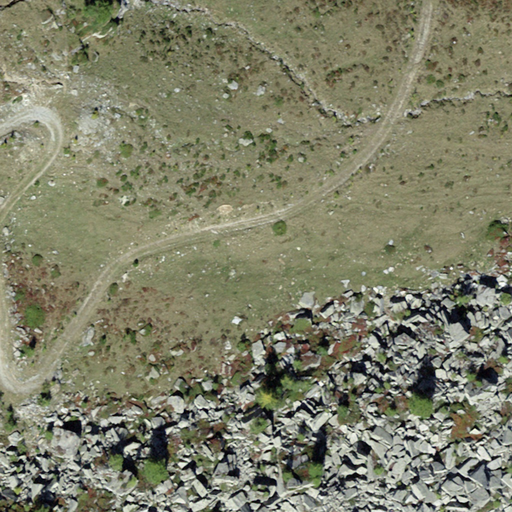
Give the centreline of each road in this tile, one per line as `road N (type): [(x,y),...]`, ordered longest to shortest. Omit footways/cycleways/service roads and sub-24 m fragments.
road 1 (track): [(440,0),(408,91),(361,179),(284,222),(165,251),(96,290),(61,366),(24,371),(0,318)]
road 2 (track): [(0,253),(14,198),(58,135),(7,108),(0,113)]
